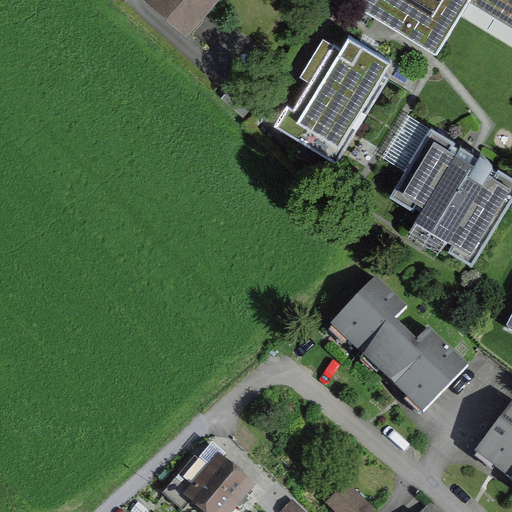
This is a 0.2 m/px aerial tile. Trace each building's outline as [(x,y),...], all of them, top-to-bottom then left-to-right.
[(209,0),(150,0),(185,29),(209,0)] [(359,0),(356,5),(423,45),(450,0),(359,0)] [(511,0),(470,0),(511,25),(511,0)] [(335,160),(387,75),(381,72),(389,60),(348,35),(341,47),(334,42),(294,108),(287,104),(276,123),(335,160)] [(241,75),(221,97),(242,116),(262,94),(241,75)] [(471,262),(511,196),(511,176),(498,168),(496,170),(490,167),(492,164),(480,153),(475,160),(469,156),(470,154),(452,143),(454,141),(431,127),(390,194),(413,208),(415,205),(421,209),(405,233),(437,253),(448,236),(454,240),(449,248),(471,262)] [(424,412),(467,367),(429,330),(411,347),(389,325),(406,308),(376,279),(332,324),(424,412)] [(511,478),(511,405),(477,452),(511,478)] [(244,492),(248,487),(219,463),(224,457),(213,448),(199,465),(192,460),(163,493),(183,511),(195,497),(211,511),(225,511),(233,503),(239,508),(250,497),(244,492)] [(371,511),(372,511),(347,486),(329,504),(336,511),(371,511)] [(281,511),(303,511),(292,501),(281,511)]
